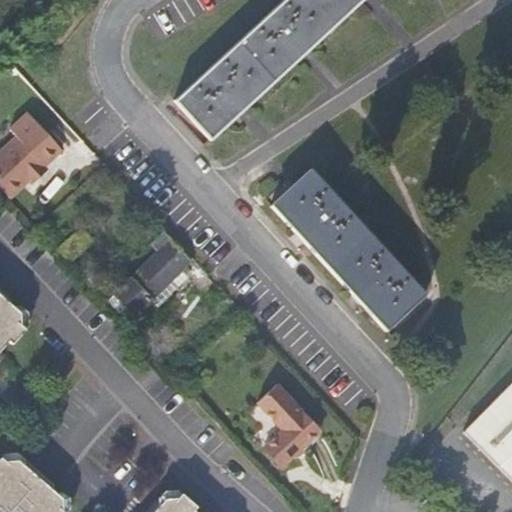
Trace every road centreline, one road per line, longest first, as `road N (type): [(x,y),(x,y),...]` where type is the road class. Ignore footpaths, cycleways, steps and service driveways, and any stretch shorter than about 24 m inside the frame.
road 1 (residential): [(362,511),(391,405),(387,386),(208,186)]
road 2 (residential): [(208,186),(497,0)]
road 3 (residential): [(208,186),(116,81),(108,34),(129,0)]
road 4 (residential): [(0,257),(125,391)]
road 5 (residential): [(125,391),(248,511)]
